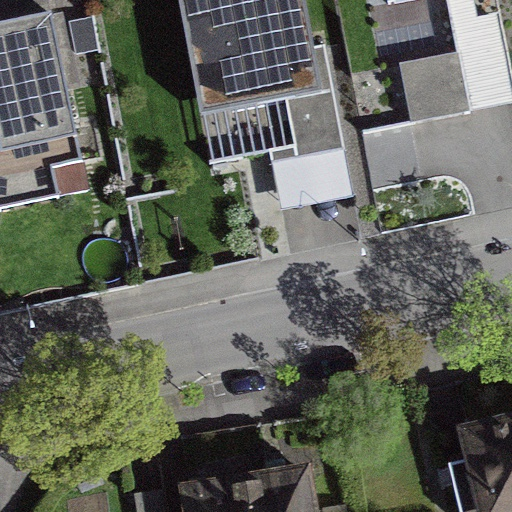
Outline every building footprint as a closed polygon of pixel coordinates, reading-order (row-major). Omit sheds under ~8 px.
[(0,0),(0,117),(14,183),(84,168),(64,73),(49,0),(0,0)] [(308,154),(336,148),(305,0),(171,0),(198,125),(297,104),(308,154)] [(511,112),(511,96),(493,0),(389,0),(391,6),(423,0),(447,0),(459,61),(403,72),(415,131),(511,112)] [(446,471),(456,511),(511,511),(511,429),(466,441),(472,464),(457,468),(446,471)] [(302,511),(296,471),(249,479),(252,492),(188,503),(190,511),(302,511)] [(133,511),(160,511),(158,495),(132,499),(133,511)]
